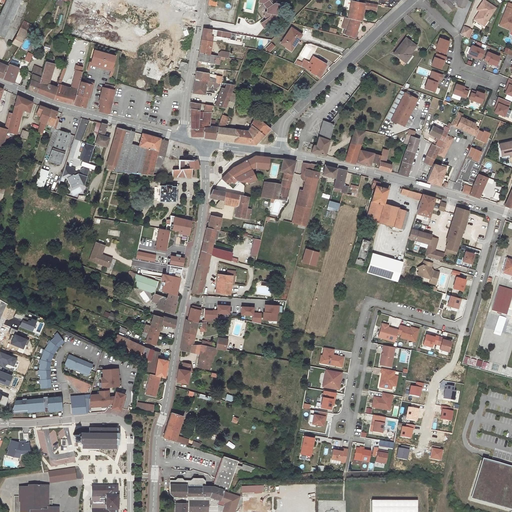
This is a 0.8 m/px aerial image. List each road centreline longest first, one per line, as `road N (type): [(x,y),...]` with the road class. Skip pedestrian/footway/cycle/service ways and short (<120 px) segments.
road 1 (residential): [(151,511),(156,431),(200,229),(204,143)]
road 2 (residential): [(496,208),(460,328),(368,300),(344,414)]
road 3 (secondary): [(496,208),(279,153)]
road 4 (unclassified): [(129,511),(128,434),(117,419),(0,423)]
road 5 (tertiary): [(414,0),(284,120),(279,153)]
road 6 (secondary): [(182,139),(0,82)]
road 7 (unclassified): [(202,0),(182,139)]
road 8 (residential): [(425,0),(459,33),(458,66),(496,79)]
